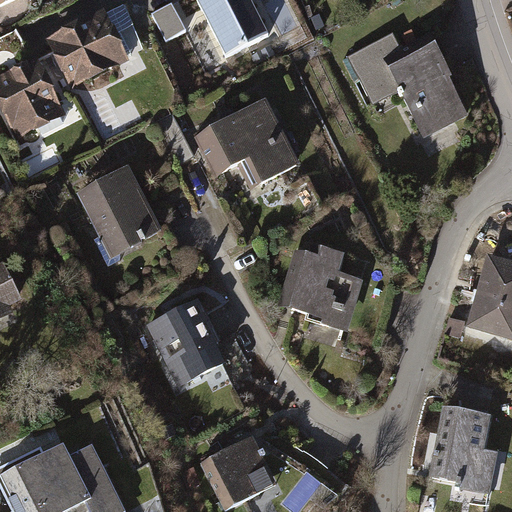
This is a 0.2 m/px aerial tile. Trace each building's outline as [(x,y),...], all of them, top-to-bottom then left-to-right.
[(0,0),(0,10),(22,0),(0,0)] [(249,0),(195,0),(225,59),(268,37),(249,0)] [(173,5),(151,16),(166,45),(187,34),(173,5)] [(106,13),(47,43),(72,92),(131,62),(129,58),(143,50),(127,8),(109,18),(106,13)] [(0,110),(17,145),(70,119),(48,75),(46,76),(37,60),(32,62),(17,33),(0,41),(0,110)] [(393,37),(348,60),(373,109),(400,95),(423,140),(468,118),(450,84),(452,83),(442,63),(447,61),(433,34),(400,51),(393,37)] [(265,104),(196,138),(217,180),(249,164),(261,187),(298,169),(265,104)] [(131,170),(79,196),(113,262),(165,235),(131,170)] [(318,262),(305,258),(289,315),(322,324),(320,329),(349,337),(363,285),(339,278),(344,259),(320,252),(318,262)] [(511,266),(488,259),(467,330),(511,343),(511,266)] [(0,325),(15,318),(11,310),(25,304),(5,264),(0,266),(0,325)] [(202,302),(150,328),(180,390),(227,367),(218,349),(224,347),(202,302)] [(466,325),(450,320),(445,336),(461,341),(466,325)] [(492,421),(442,411),(428,481),(457,487),(456,492),(491,499),(499,457),(486,454),(492,421)] [(256,440),(201,466),(223,511),(229,511),(279,488),(256,440)] [(41,446),(0,465),(0,486),(12,511),(9,511),(63,511),(66,511),(126,511),(92,444),(69,454),(63,441),(43,450),(41,446)] [(291,511),(322,511),(339,490),(310,470),(284,507),(291,511)]
